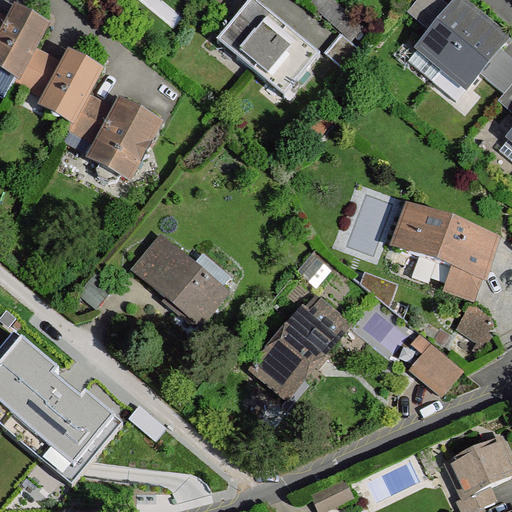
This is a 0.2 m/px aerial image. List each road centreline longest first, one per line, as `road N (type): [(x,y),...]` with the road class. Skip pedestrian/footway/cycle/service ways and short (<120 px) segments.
road 1 (residential): [(0,271),(267,495)]
road 2 (residential): [(511,390),(267,495)]
